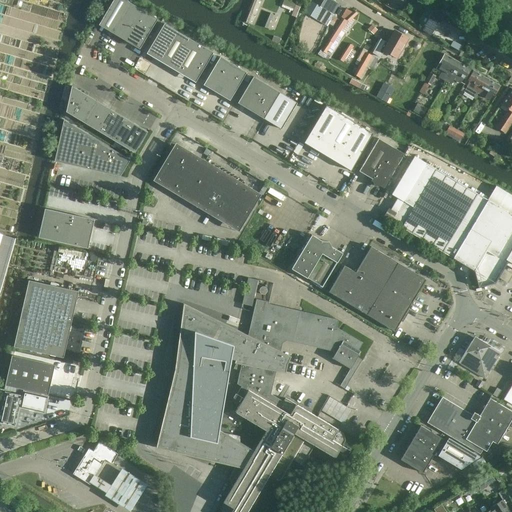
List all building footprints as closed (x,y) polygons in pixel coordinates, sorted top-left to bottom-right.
[(113,32),(130,3),(124,0),(113,0),(100,23),(107,28),(107,29),(113,32)] [(244,22),(251,25),(256,14),(252,12),(256,0),(258,0),(262,1),(262,0),(252,0),(248,11),(249,11),(244,22)] [(268,1),(265,11),(269,12),(270,10),(275,12),(280,6),(276,1),(277,0),(271,0),(272,3),(268,1)] [(335,1),(332,0),(318,0),(316,5),(310,2),(304,11),(310,15),(311,14),(323,21),(332,27),(336,19),(332,16),(338,4),(334,2),(335,1)] [(295,5),(283,1),(282,5),(293,10),(295,5)] [(143,11),(130,3),(113,32),(119,36),(119,35),(127,39),(143,11)] [(295,6),(291,16),(295,18),(300,7),(295,6)] [(143,11),(127,39),(134,44),(134,45),(140,49),(157,19),(143,11)] [(431,35),(432,34),(434,30),(435,30),(439,24),(445,28),(444,30),(448,32),(450,30),(458,35),(463,27),(433,11),(425,25),(426,26),(424,30),(431,35)] [(213,53),(178,32),(164,24),(146,54),(195,83),(213,53)] [(387,43),(380,39),(372,53),(380,58),(384,51),(389,53),(389,55),(393,57),(395,57),(396,58),(397,57),(398,56),(401,52),(400,50),(407,39),(394,31),(387,43)] [(361,61),(366,53),(359,49),(354,57),(361,61)] [(359,78),(372,56),(366,53),(353,75),(359,78)] [(439,64),(435,70),(440,73),(437,78),(446,82),(457,62),(444,54),(439,64)] [(220,57),(203,85),(207,87),(218,93),(229,99),(234,91),(235,92),(246,73),(220,57)] [(457,62),(446,82),(450,85),(453,80),(460,83),(463,78),(465,79),(470,69),(457,62)] [(479,93),(487,79),(474,71),(468,81),(470,82),(467,87),(464,93),(474,99),(478,93),(479,93)] [(429,73),(424,83),(429,85),(430,86),(436,77),(429,73)] [(237,103),(254,113),(281,129),(297,103),(253,77),(240,99),(237,103)] [(479,93),(480,94),(490,99),(492,94),(494,95),(500,86),(487,79),(479,93)] [(66,112),(83,123),(95,103),(84,97),(85,96),(80,93),(80,92),(71,86),(66,112)] [(511,89),(500,106),(507,111),(511,102),(511,89)] [(511,102),(507,111),(496,127),(505,133),(511,123),(511,102)] [(83,123),(97,131),(110,109),(106,107),(105,108),(103,107),(102,108),(95,103),(83,123)] [(426,109),(417,104),(413,111),(422,117),(426,109)] [(321,150),(329,155),(328,157),(335,162),(336,159),(345,164),(343,167),(350,171),(373,134),(326,106),(305,140),(314,145),(312,148),(319,152),(321,150)] [(97,131),(111,139),(122,120),(115,115),(116,114),(113,113),(114,112),(110,109),(97,131)] [(438,122),(426,115),(423,122),(435,129),(438,122)] [(127,161),(128,159),(64,120),(54,162),(62,163),(62,162),(89,168),(89,169),(111,175),(111,173),(119,175),(121,172),(122,172),(126,165),(128,161),(127,161)] [(122,120),(111,139),(132,152),(134,150),(135,151),(140,141),(139,140),(145,132),(142,130),(142,129),(133,123),(133,124),(131,123),(130,124),(122,120)] [(454,135),(457,130),(450,127),(447,132),(454,135)] [(511,145),(509,144),(511,138),(511,128),(500,147),(501,147),(497,153),(507,159),(511,151),(511,145)] [(457,130),(454,135),(462,139),(464,134),(457,130)] [(359,171),(372,179),(371,181),(383,188),(404,154),(378,139),(359,171)] [(238,232),(257,201),(261,194),(175,143),(153,181),(238,232)] [(494,157),(497,153),(501,147),(500,147),(495,144),(488,154),(494,157)] [(395,214),(391,221),(474,271),(478,287),(494,283),(506,265),(511,268),(511,214),(488,201),(426,163),(425,163),(403,201),(395,214)] [(91,219),(45,209),(38,238),(88,249),(90,240),(88,240),(91,228),(90,227),(92,221),(90,220),(91,219)] [(151,228),(152,222),(143,220),(141,226),(151,228)] [(0,234),(0,291),(15,239),(0,234)] [(311,235),(291,269),(306,278),(327,244),(311,235)] [(326,245),(306,278),(322,287),(342,253),(331,247),(331,246),(328,241),(326,245)] [(59,247),(58,252),(81,257),(82,253),(59,247)] [(329,292),(394,331),(425,279),(371,247),(355,272),(344,266),(329,292)] [(71,322),(74,311),(78,292),(28,280),(22,311),(71,322)] [(259,290),(259,291),(259,292),(259,293),(260,294),(261,295),(262,295),(263,295),(264,295),(265,295),(265,294),(266,294),(266,293),(267,293),(267,292),(267,291),(267,290),(266,289),(266,288),(265,288),(265,287),(264,287),(263,287),(262,287),(261,287),(260,288),(259,289),(259,290)] [(331,347),(337,350),(332,358),(350,369),(361,352),(358,350),(362,343),(351,336),(336,327),(338,320),(268,304),(269,302),(256,299),(248,336),(243,334),(183,304),(175,370),(156,448),(235,466),(229,479),(232,487),(220,508),(221,511),(247,511),(270,474),(280,480),(292,460),(302,466),(314,445),(335,458),(340,450),(347,455),(350,450),(342,446),(346,440),(343,432),(286,398),(281,405),(266,396),(280,335),(331,347)] [(63,358),(71,322),(22,311),(14,347),(58,357),(63,358)] [(474,336),(458,363),(485,379),(501,352),(474,336)] [(48,395),(55,366),(55,365),(12,355),(5,386),(48,395)] [(511,384),(503,399),(507,402),(505,405),(511,409),(511,384)] [(21,408),(44,413),(48,397),(24,392),(21,408)] [(2,407),(1,413),(0,412),(0,422),(15,426),(18,411),(16,410),(19,396),(6,393),(2,407)] [(427,423),(480,454),(483,449),(486,451),(492,441),(497,444),(511,418),(511,411),(489,398),(477,418),(442,397),(427,423)] [(443,439),(420,425),(400,459),(422,473),(443,439)] [(460,469),(479,456),(448,438),(437,455),(460,469)] [(112,464),(115,458),(117,456),(118,454),(115,453),(101,445),(102,444),(99,442),(96,447),(93,451),(89,449),(73,474),(90,485),(90,483),(97,472),(97,473),(105,460),(112,464)] [(93,485),(102,490),(130,509),(134,503),(148,482),(122,466),(111,483),(99,475),(93,485)] [(491,507),(493,511),(510,511),(505,504),(510,501),(503,490),(498,493),(502,500),(491,507)]
